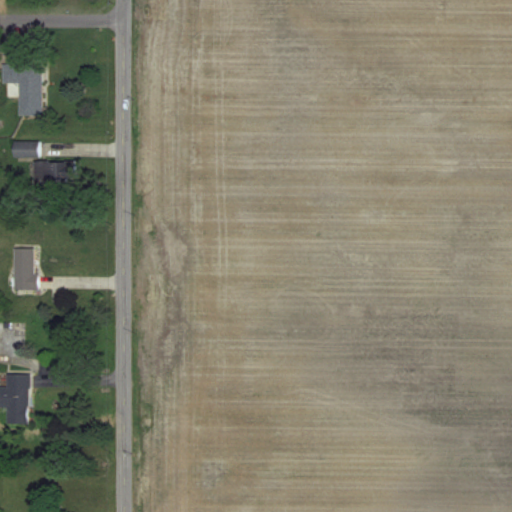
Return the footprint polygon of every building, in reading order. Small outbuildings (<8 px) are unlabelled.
[(44,63),(5,63),(5,83),(21,83),(21,115),(44,115),(44,63)] [(15,156),(41,156),(41,141),(15,141),(15,156)] [(77,162),(37,162),(37,182),(77,182),(77,162)] [(16,247),(16,290),(38,290),(38,247),(16,247)] [(8,424),(30,424),(31,373),(8,373),(8,386),(0,386),(0,407),(9,408),(8,424)]
